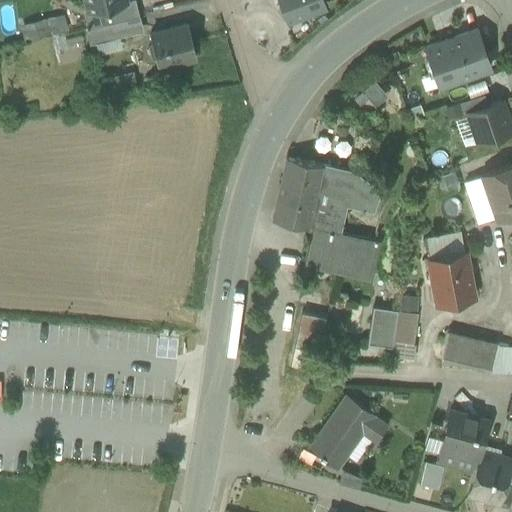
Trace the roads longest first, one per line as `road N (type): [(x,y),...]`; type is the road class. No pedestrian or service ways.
road 1 (secondary): [(285,106),(241,219),(205,453)]
road 2 (residential): [(205,453),(423,511)]
road 3 (unknown): [(511,218),(493,246),(495,297),(490,305),(432,315),(419,377)]
road 4 (secondary): [(409,0),(341,44),(285,106)]
road 5 (residential): [(285,106),(250,66),(226,0)]
